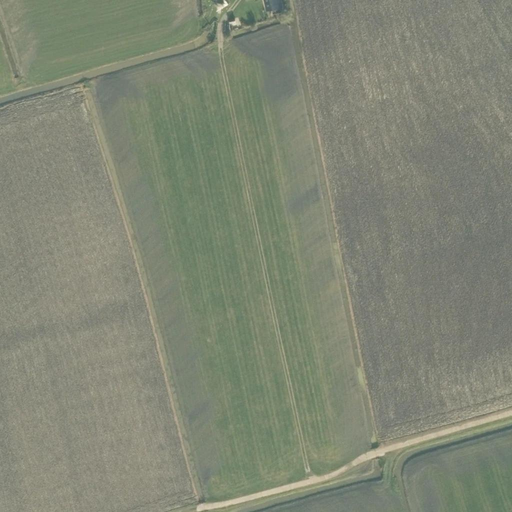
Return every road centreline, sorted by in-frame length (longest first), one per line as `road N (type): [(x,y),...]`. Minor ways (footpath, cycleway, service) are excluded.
road 1 (track): [(240,0),(220,43),(309,482)]
road 2 (unclassified): [(201,508),(333,477),(365,457),(511,415)]
